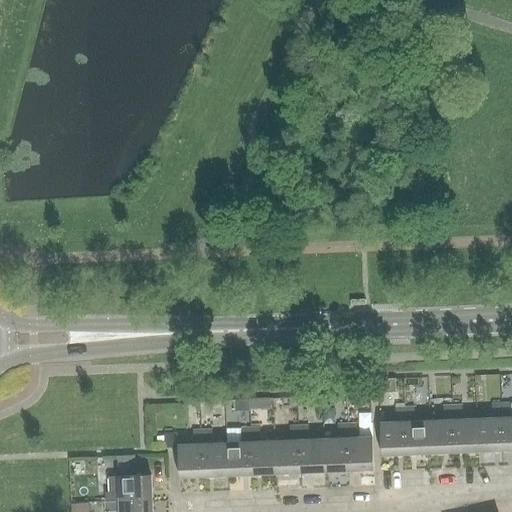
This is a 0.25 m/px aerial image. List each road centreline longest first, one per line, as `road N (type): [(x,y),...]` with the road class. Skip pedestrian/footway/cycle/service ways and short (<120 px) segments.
road 1 (primary): [(0,340),(511,320)]
road 2 (residential): [(317,511),(377,509),(405,496),(511,492)]
